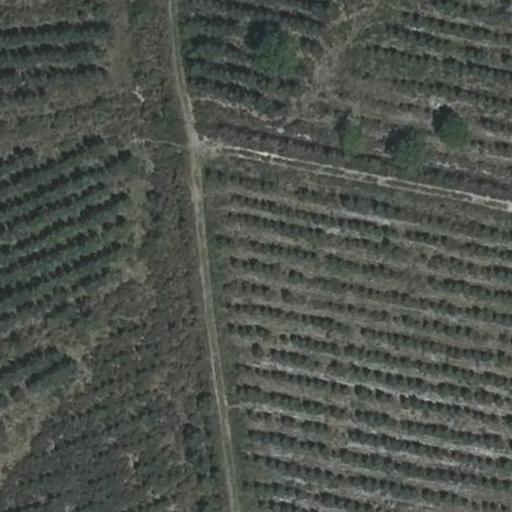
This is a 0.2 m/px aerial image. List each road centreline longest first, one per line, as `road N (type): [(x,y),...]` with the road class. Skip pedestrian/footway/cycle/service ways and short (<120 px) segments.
road 1 (track): [(175,0),(230,511)]
road 2 (track): [(194,140),(511,204)]
